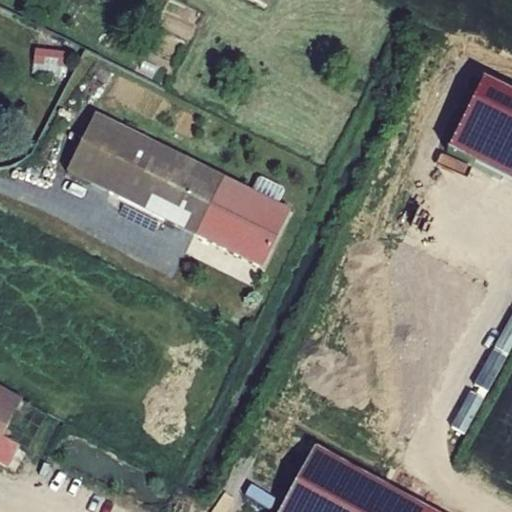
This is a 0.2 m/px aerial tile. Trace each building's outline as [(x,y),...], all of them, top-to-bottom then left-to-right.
[(34,47),(32,70),(60,72),(62,49),(34,47)] [(67,167),(262,259),(287,207),(92,115),(67,167)] [(0,378),(0,403),(10,384),(0,378)] [(0,440),(26,392),(10,384),(0,403),(0,440)] [(324,434),(278,511),(458,511),(436,499),(324,434)] [(0,511),(15,511),(17,510),(0,500),(0,511)]
